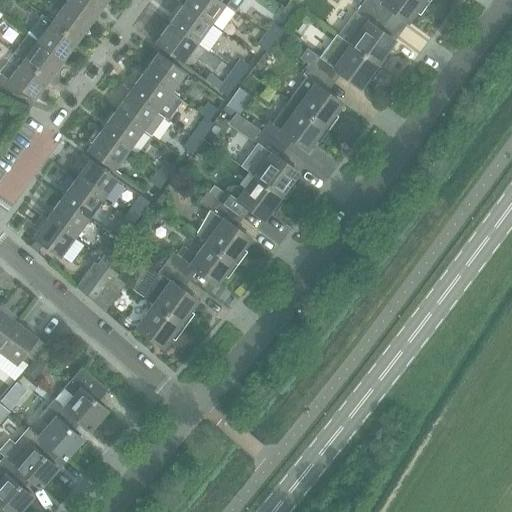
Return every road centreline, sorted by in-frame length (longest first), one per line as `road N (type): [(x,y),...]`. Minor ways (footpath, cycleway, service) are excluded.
road 1 (residential): [(192,410),(287,301),(509,0)]
road 2 (secondary): [(269,511),(511,200)]
road 3 (residential): [(192,410),(0,248)]
road 4 (unknown): [(50,118),(164,0)]
road 5 (residential): [(106,511),(192,410)]
